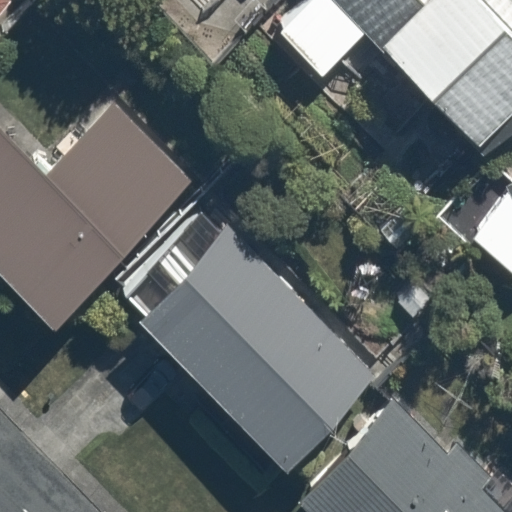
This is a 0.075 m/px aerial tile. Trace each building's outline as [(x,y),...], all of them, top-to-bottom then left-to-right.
[(511,0),(285,0),(266,20),(397,154),(430,121),(460,150),(480,129),(500,148),(511,135),(511,0)] [(0,108),(0,266),(39,306),(175,169),(101,95),(44,152),(0,108)] [(511,169),(497,177),(455,228),(511,266),(511,169)] [(215,209),(125,298),(274,449),(364,360),(215,209)] [(511,511),(511,487),(397,367),(282,475),(317,511),(511,511)]
